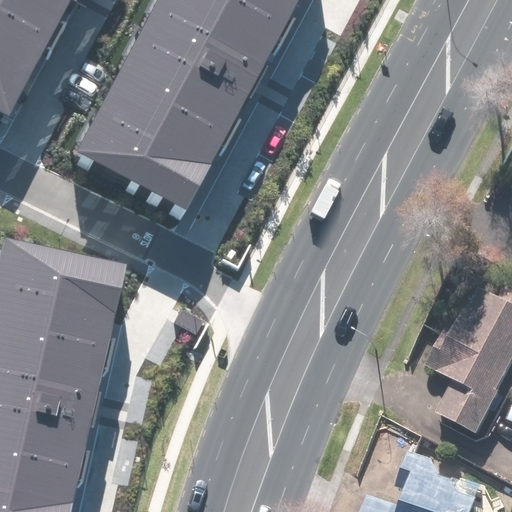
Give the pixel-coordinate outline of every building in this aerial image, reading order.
[(67,0),(0,0),(0,107),(9,113),(67,0)] [(294,0),(161,0),(77,161),(181,215),(294,0)] [(124,270),(9,243),(0,280),(0,511),(62,511),(69,485),(81,488),(115,344),(107,342),(124,270)] [(473,440),(496,399),(493,397),(511,362),(511,295),(504,291),(497,304),(476,293),(465,315),(461,313),(447,340),(441,336),(423,370),(452,386),(434,419),(473,440)] [(365,499),(360,511),(470,511),(472,507),(453,501),(454,499),(447,487),(436,483),(429,465),(406,457),(393,492),(402,496),(397,510),(365,499)]
